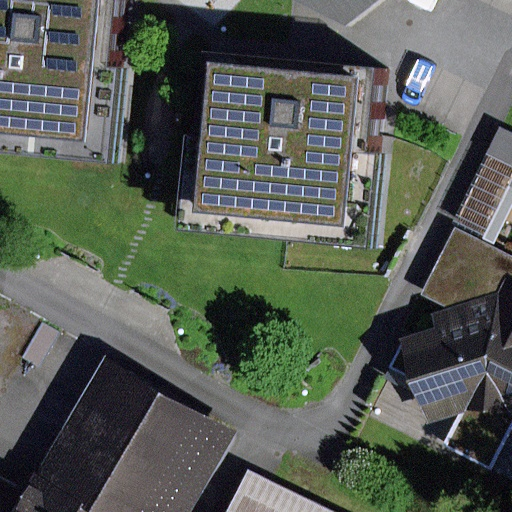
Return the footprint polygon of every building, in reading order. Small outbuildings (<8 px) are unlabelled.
[(111,71),(116,0),(0,0),(0,155),(119,166),(127,73),(111,71)] [(295,0),(294,1),(347,26),(382,0),(295,0)] [(368,156),(376,70),(212,55),(205,137),(188,136),(179,233),(377,251),(385,157),(368,156)] [(511,134),(501,129),(455,221),(488,237),(511,189),(511,134)] [(431,315),(436,332),(403,340),(421,409),(448,403),(427,443),(511,485),(511,257),(459,230),(425,296),(452,309),(431,315)] [(20,511),(195,511),(238,434),(104,361),(20,511)] [(334,511),(249,470),(228,511),(334,511)]
